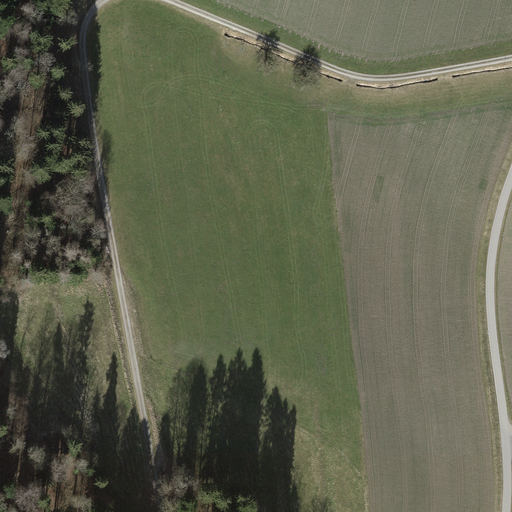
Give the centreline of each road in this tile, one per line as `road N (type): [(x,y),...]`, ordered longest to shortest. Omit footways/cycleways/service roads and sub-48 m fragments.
road 1 (track): [(87,90),(164,511)]
road 2 (track): [(511,58),(374,79),(316,64),(165,0)]
road 3 (unclassified): [(506,511),(490,270),(511,180)]
